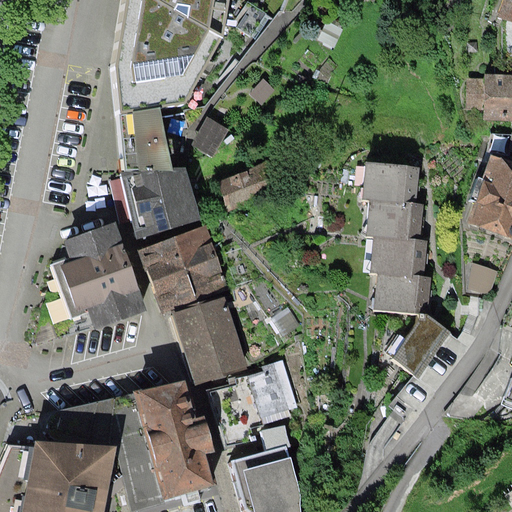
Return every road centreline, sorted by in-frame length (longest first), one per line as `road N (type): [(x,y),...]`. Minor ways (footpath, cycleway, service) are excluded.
road 1 (residential): [(165,353),(111,205),(91,27)]
road 2 (residential): [(91,27),(53,43),(0,317)]
road 3 (residential): [(351,511),(471,357),(511,276)]
road 4 (residential): [(0,345),(32,382),(165,353)]
road 5 (residential): [(233,511),(195,399),(165,353)]
